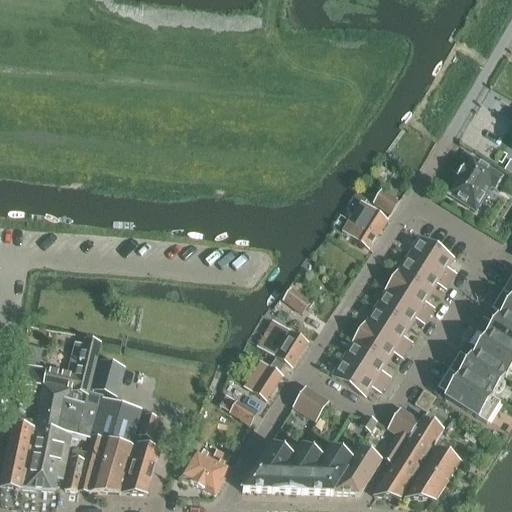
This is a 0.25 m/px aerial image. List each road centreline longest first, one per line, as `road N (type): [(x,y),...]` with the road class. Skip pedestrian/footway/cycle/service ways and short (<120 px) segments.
road 1 (residential): [(302,378),(388,419),(494,255),(411,202)]
road 2 (residential): [(302,378),(411,202)]
road 3 (residential): [(411,202),(511,31)]
road 4 (residential): [(217,511),(302,378)]
